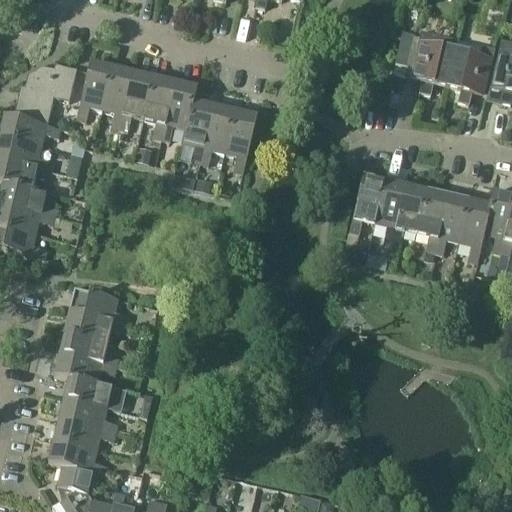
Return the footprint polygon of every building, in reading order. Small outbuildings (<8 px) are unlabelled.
[(255,0),(253,11),(264,13),(267,2),(281,5),(282,1),(298,5),(299,0),(255,0)] [(406,69),(414,37),(402,34),(395,66),(406,69)] [(420,36),(410,77),(422,80),(419,97),(429,99),(432,88),(446,92),(455,53),(457,45),(433,39),(420,36)] [(511,47),(500,44),(490,86),(502,89),(498,106),(509,108),(511,97),(511,47)] [(455,53),(446,92),(459,95),(457,106),(468,109),(472,92),(484,95),(494,53),(480,50),(457,45),(455,53)] [(100,115),(111,71),(90,66),(87,76),(80,103),(75,124),(85,126),(88,112),(100,115)] [(43,71),(27,80),(21,102),(17,101),(12,122),(11,123),(45,132),(46,131),(53,103),(68,106),(69,100),(80,103),(87,76),(54,69),(53,73),(43,71)] [(118,134),(132,76),(111,71),(100,115),(113,118),(110,132),(118,134)] [(142,125),(153,81),(132,76),(118,134),(126,136),(130,122),(142,125)] [(160,144),(174,87),(153,81),(142,125),(155,128),(151,142),(160,144)] [(174,87),(160,144),(169,146),(172,132),(183,135),(184,135),(191,105),(193,105),(196,92),(174,87)] [(213,110),(193,105),(191,105),(184,135),(183,135),(180,148),(194,152),(190,166),(199,168),(213,110)] [(223,159),(234,115),(213,110),(199,168),(208,170),(211,156),(223,159)] [(256,120),(254,120),(234,115),(223,159),(236,162),(232,176),(242,178),(256,120)] [(0,132),(0,141),(41,152),(44,140),(57,143),(59,134),(46,131),(45,132),(11,123),(12,122),(3,120),(0,132)] [(0,164),(50,176),(52,168),(38,164),(41,152),(0,141),(0,164)] [(82,162),(70,159),(65,180),(77,183),(82,162)] [(50,176),(0,164),(0,187),(1,188),(1,187),(31,194),(32,193),(34,182),(48,185),(50,176)] [(178,179),(177,193),(210,196),(211,182),(178,179)] [(379,210),(384,185),(362,180),(349,238),(357,240),(361,226),(374,229),(379,210)] [(392,248),(405,190),(384,185),(379,210),(374,229),(387,232),(383,246),(392,248)] [(0,191),(0,208),(54,221),(56,213),(42,210),(45,196),(32,193),(31,194),(1,187),(1,188),(0,191)] [(420,223),(426,195),(405,190),(392,248),(400,250),(404,236),(416,239),(420,223)] [(438,239),(447,200),(426,195),(420,223),(416,239),(428,242),(425,256),(434,258),(438,239)] [(500,258),(511,207),(511,200),(492,195),(488,210),(489,210),(482,240),(483,240),(495,243),(491,256),(500,258)] [(458,249),(468,205),(447,200),(438,239),(434,258),(442,260),(445,246),(458,249)] [(489,210),(488,210),(468,205),(458,249),(471,252),(467,266),(477,268),(483,240),(482,240),(489,210)] [(511,207),(500,258),(509,260),(511,246),(511,207)] [(0,230),(35,239),(38,227),(52,230),(54,221),(0,208),(0,230)] [(0,254),(43,264),(45,255),(32,251),(35,239),(0,230),(0,254)] [(352,267),(356,249),(346,247),(342,265),(352,267)] [(117,305),(73,294),(68,316),(125,330),(127,321),(114,318),(117,305)] [(125,330),(68,316),(63,338),(107,348),(110,335),(123,338),(125,330)] [(107,348),(63,338),(58,359),(115,372),(117,363),(104,360),(107,348)] [(115,372),(58,359),(53,380),(67,383),(67,381),(97,389),(98,388),(100,377),(113,380),(115,372)] [(67,381),(67,383),(62,403),(106,414),(109,402),(122,405),(125,394),(98,388),(97,389),(67,381)] [(106,414),(62,403),(57,424),(114,439),(117,429),(103,426),(106,414)] [(114,439),(57,424),(52,445),(96,456),(99,443),(112,446),(114,439)] [(91,477),(91,478),(104,481),(107,471),(93,468),(96,456),(52,445),(47,467),(61,470),(62,469),(91,477)] [(63,511),(73,511),(89,502),(86,498),(91,478),(91,477),(62,469),(61,470),(56,492),(71,495),(69,501),(60,507),(63,511)] [(120,511),(124,499),(114,497),(111,510),(112,510),(111,511),(120,511)] [(89,502),(73,511),(111,511),(112,510),(111,510),(91,506),(89,502)]
